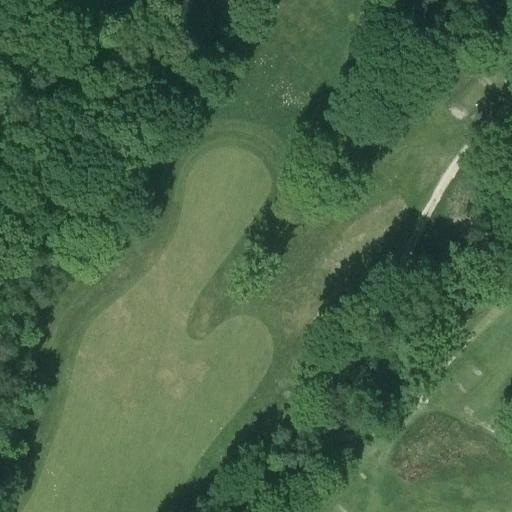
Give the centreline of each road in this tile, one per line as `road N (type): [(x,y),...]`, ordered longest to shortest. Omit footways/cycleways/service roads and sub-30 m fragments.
road 1 (track): [(266,511),(328,433),(355,349),(442,185),(511,102)]
road 2 (track): [(310,200),(379,0)]
